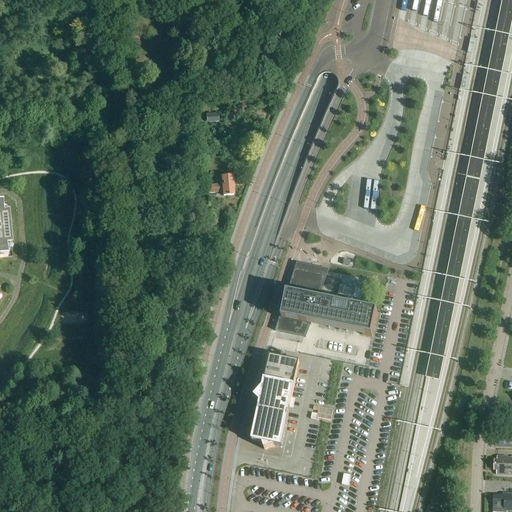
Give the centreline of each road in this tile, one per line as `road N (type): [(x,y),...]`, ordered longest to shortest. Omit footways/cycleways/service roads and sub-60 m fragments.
road 1 (primary): [(361,58),(335,53),(316,68),(238,268),(228,340)]
road 2 (primary): [(242,336),(331,112),(361,58)]
road 3 (primary): [(366,0),(257,261)]
road 4 (primary): [(204,511),(242,336)]
road 5 (residential): [(221,511),(230,445),(263,339)]
road 6 (primary): [(228,340),(190,511)]
road 7 (unclassified): [(493,371),(475,511)]
